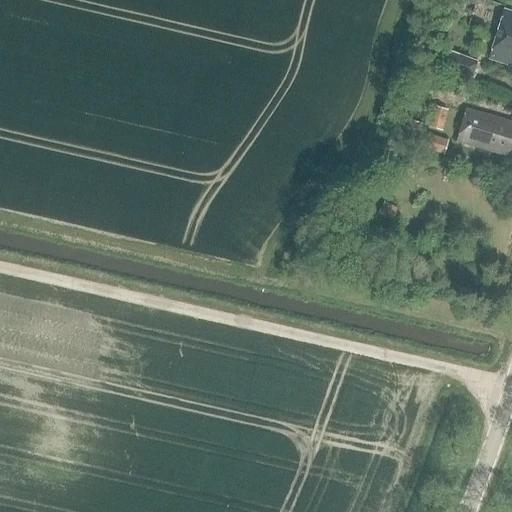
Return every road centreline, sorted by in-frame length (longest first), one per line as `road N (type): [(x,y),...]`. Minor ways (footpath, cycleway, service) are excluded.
road 1 (track): [(509,387),(0,270)]
road 2 (tertiary): [(459,511),(511,378)]
